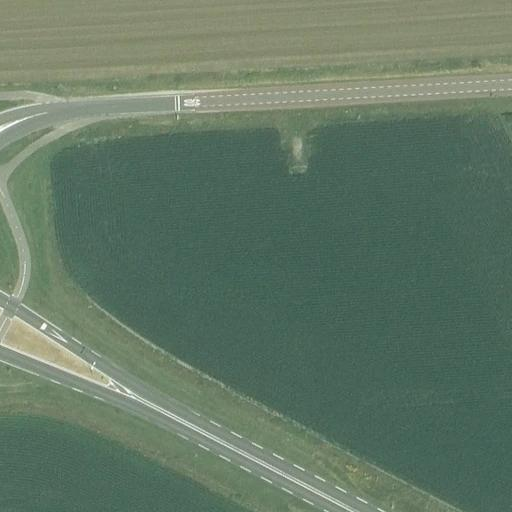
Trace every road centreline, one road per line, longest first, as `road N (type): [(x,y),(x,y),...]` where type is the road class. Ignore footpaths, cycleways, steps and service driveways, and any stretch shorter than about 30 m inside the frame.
road 1 (tertiary): [(110,107),(511,84)]
road 2 (primary): [(137,399),(355,511)]
road 3 (primary): [(137,399),(129,384),(0,300)]
road 4 (primary): [(0,353),(122,401),(137,399)]
